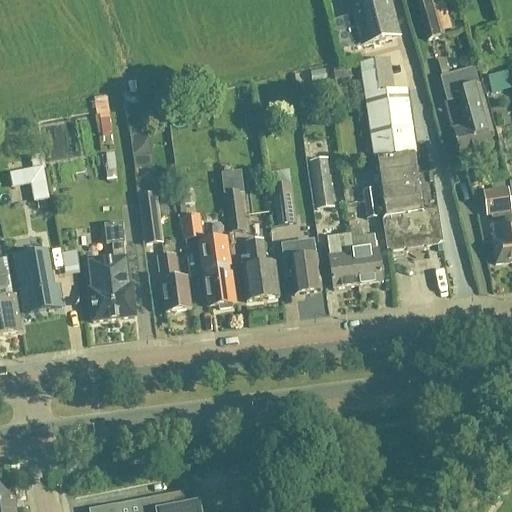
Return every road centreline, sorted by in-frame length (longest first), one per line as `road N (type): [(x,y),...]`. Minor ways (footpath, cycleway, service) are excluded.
road 1 (tertiary): [(511,328),(23,391)]
road 2 (tertiary): [(30,434),(511,372)]
